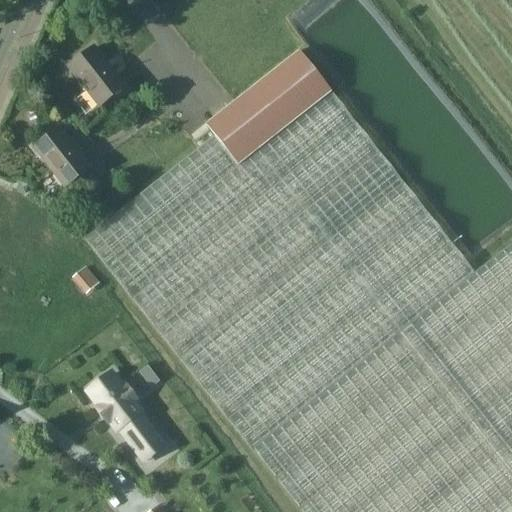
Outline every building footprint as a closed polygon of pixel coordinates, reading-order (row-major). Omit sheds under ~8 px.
[(67,68),(100,109),(125,90),(93,48),(67,68)] [(234,103),(206,126),(214,137),(238,167),(331,93),(298,52),(234,103)] [(298,511),(511,511),(511,244),(474,274),(331,93),(238,167),(214,137),(84,240),(298,511)] [(33,149),(65,190),(91,170),(59,128),(33,149)] [(73,279),(81,288),(93,278),(85,269),(73,279)] [(93,388),(88,393),(99,408),(97,410),(106,423),(109,421),(116,431),(119,429),(132,446),(138,441),(151,458),(163,448),(138,414),(140,413),(133,403),(136,401),(126,388),(123,390),(111,375),(106,379),(105,378),(92,387),(93,388)]
